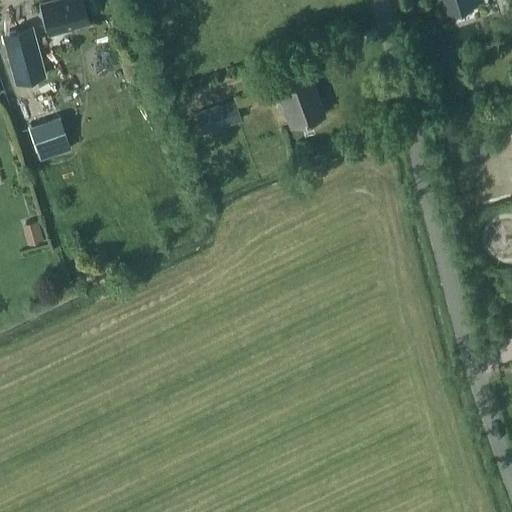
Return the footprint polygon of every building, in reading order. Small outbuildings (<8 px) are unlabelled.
[(44,0),(41,1),(49,32),(74,25),(74,24),(89,19),(84,0),(44,0)] [(445,0),(449,11),(478,2),(477,0),(445,0)] [(3,32),(16,81),(46,73),(32,24),(3,32)] [(321,112),(309,77),(290,84),(285,69),(256,80),(262,97),(279,91),(290,123),(321,112)] [(230,101),(195,112),(201,131),(236,119),(230,101)] [(40,218),(25,219),(27,241),(43,239),(40,218)]
